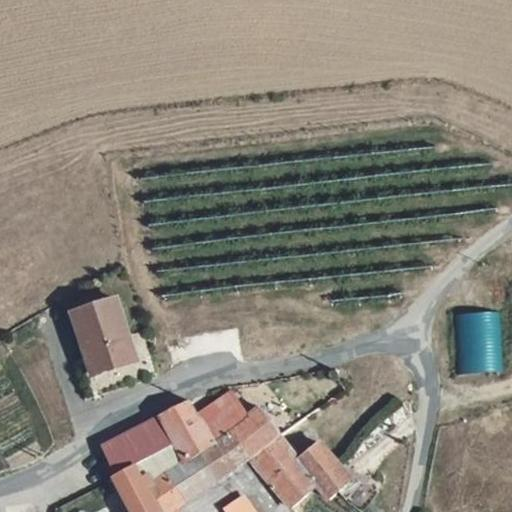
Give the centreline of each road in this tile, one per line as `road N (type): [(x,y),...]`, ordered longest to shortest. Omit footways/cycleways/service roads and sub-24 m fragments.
road 1 (unclassified): [(409,337),(175,389),(109,421),(64,465),(0,490)]
road 2 (unclassified): [(408,511),(426,374),(409,337)]
road 3 (unclassified): [(511,232),(449,279),(409,337)]
